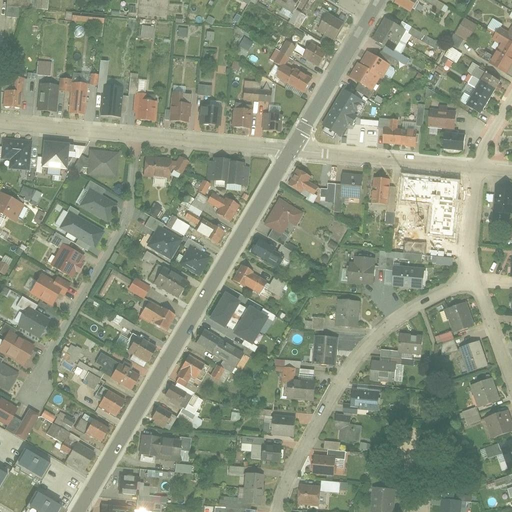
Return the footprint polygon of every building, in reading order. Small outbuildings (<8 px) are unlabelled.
[(5,0),(4,17),(17,18),(17,8),(47,10),(48,0),(5,0)] [(294,15),(302,0),(277,0),(275,4),(294,15)] [(396,0),(394,4),(410,13),(417,0),(396,0)] [(104,13),(65,12),(64,22),(104,23),(104,13)] [(319,33),(335,42),(345,24),(329,15),(319,33)] [(458,49),(463,40),(467,42),(476,25),(463,17),(448,44),(458,49)] [(378,31),(399,42),(404,31),(383,20),(378,31)] [(140,25),(139,38),(152,39),(153,26),(140,25)] [(176,37),(186,38),(187,29),(177,28),(176,37)] [(506,74),(511,64),(511,30),(510,29),(507,34),(498,29),(491,42),(499,46),(489,65),(506,74)] [(298,41),(302,35),(296,30),(292,36),(298,41)] [(372,42),(393,52),(399,42),(378,31),(372,42)] [(247,52),(252,43),(243,37),(238,47),(247,52)] [(427,38),(424,43),(435,50),(438,45),(427,38)] [(304,59),(320,68),(328,54),(312,45),(304,59)] [(449,47),(444,57),(456,64),(461,54),(449,47)] [(276,78),(304,94),(313,80),(286,64),(289,59),(276,52),(270,62),(281,68),(276,78)] [(356,65),(349,78),(372,91),(378,79),(381,81),(389,66),(366,54),(359,67),(356,65)] [(49,77),(51,63),(37,61),(35,75),(49,77)] [(72,74),(72,83),(88,84),(88,74),(72,74)] [(127,94),(134,94),(134,91),(144,92),(145,80),(137,80),(137,74),(129,74),(127,94)] [(494,91),(498,83),(485,75),(480,83),(494,91)] [(4,92),(3,108),(21,110),(23,80),(14,80),(14,93),(4,92)] [(107,80),(98,80),(97,93),(101,93),(100,119),(119,120),(120,93),(106,92),(107,80)] [(71,82),(60,81),(59,92),(70,92),(69,114),(84,115),(85,86),(70,85),(71,82)] [(272,91),(267,91),(268,84),(242,81),(240,100),(270,103),(272,91)] [(489,100),(494,91),(480,83),(475,91),(489,100)] [(40,85),(37,112),(56,114),(58,87),(40,85)] [(210,97),(211,87),(197,85),(195,95),(210,97)] [(484,108),(489,100),(475,91),(470,100),(484,108)] [(173,94),(169,123),(188,125),(192,96),(173,94)] [(136,114),(136,122),(155,122),(156,104),(146,104),(146,96),(134,96),(134,114),(136,114)] [(339,96),(319,131),(336,140),(339,136),(356,136),(356,121),(347,120),(356,106),(339,96)] [(479,116),(484,108),(470,100),(465,108),(479,116)] [(201,107),(200,126),(220,128),(222,108),(201,107)] [(437,110),(428,110),(427,129),(454,131),(455,112),(446,111),(446,107),(438,107),(437,110)] [(233,110),(232,129),(250,130),(251,111),(233,110)] [(263,133),(282,134),(284,116),(264,115),(263,133)] [(382,146),(415,149),(416,133),(397,131),(398,122),(390,121),(389,130),(384,130),(382,146)] [(462,153),(464,137),(444,135),(443,152),(462,153)] [(31,142),(3,140),(2,161),(10,161),(9,170),(29,172),(31,142)] [(44,143),(43,171),(68,172),(69,145),(44,143)] [(118,179),(119,154),(89,152),(88,177),(118,179)] [(146,158),(145,178),(171,179),(171,170),(176,170),(176,173),(183,175),(190,163),(180,158),(176,163),(172,163),(172,159),(146,158)] [(227,187),(248,188),(249,169),(246,169),(246,165),(232,164),(232,161),(213,160),(213,163),(209,163),(207,182),(227,183),(227,187)] [(299,171),(289,186),(303,194),(305,191),(315,197),(320,189),(310,183),(312,179),(299,171)] [(361,201),(363,176),(343,175),(342,187),(329,186),(328,191),(323,191),(322,199),(326,200),(326,204),(336,204),(335,214),(343,214),(344,204),(350,205),(350,200),(361,201)] [(434,181),(405,178),(402,201),(432,204),(433,206),(430,235),(453,237),(456,208),(454,207),(456,191),(451,185),(434,184),(434,181)] [(391,182),(375,180),(373,205),(389,207),(391,182)] [(205,195),(209,185),(203,182),(199,192),(205,195)] [(28,201),(32,190),(22,186),(18,197),(28,201)] [(511,217),(511,190),(494,189),(492,216),(511,217)] [(30,200),(36,203),(41,194),(35,191),(30,200)] [(108,224),(118,206),(89,191),(79,209),(108,224)] [(197,217),(207,199),(196,193),(186,211),(197,217)] [(0,215),(15,224),(24,206),(0,194),(0,215)] [(216,215),(230,223),(240,208),(226,199),(225,202),(213,195),(208,204),(219,210),(216,215)] [(279,200),(265,227),(282,236),(289,224),(297,228),(304,214),(279,200)] [(158,219),(163,208),(152,204),(148,216),(158,219)] [(384,224),(394,224),(394,213),(385,213),(384,224)] [(95,250),(104,234),(69,214),(59,230),(95,250)] [(182,237),(188,226),(171,217),(165,228),(182,237)] [(196,233),(217,246),(225,233),(203,221),(196,233)] [(147,248),(171,261),(182,242),(159,228),(147,248)] [(259,241),(252,255),(278,269),(284,258),(276,253),(277,251),(259,241)] [(72,281),(85,258),(63,246),(50,268),(72,281)] [(179,266),(199,277),(209,260),(190,248),(179,266)] [(153,265),(156,257),(144,252),(141,260),(153,265)] [(0,274),(3,276),(12,260),(2,255),(0,259),(0,274)] [(431,256),(430,263),(452,267),(453,259),(431,256)] [(351,264),(349,284),(374,286),(377,260),(357,258),(356,265),(351,264)] [(423,291),(425,269),(396,267),(394,289),(423,291)] [(241,269),(234,282),(260,296),(268,283),(241,269)] [(154,285),(179,300),(188,284),(164,270),(154,285)] [(31,295),(53,308),(60,295),(65,297),(71,287),(58,279),(56,283),(42,275),(31,295)] [(280,297),(285,283),(270,278),(265,292),(280,297)] [(129,292),(143,300),(149,289),(135,281),(129,292)] [(243,304),(224,293),(217,308),(235,318),(243,304)] [(359,330),(361,304),(338,302),(336,328),(359,330)] [(140,318),(166,332),(174,317),(149,303),(140,318)] [(473,327),(465,305),(445,312),(452,334),(473,327)] [(235,318),(217,308),(209,322),(227,332),(235,318)] [(40,340),(50,321),(29,309),(19,328),(40,340)] [(269,320),(249,309),(241,323),(262,334),(269,320)] [(116,316),(112,322),(129,332),(133,326),(116,316)] [(324,330),(324,318),(311,318),(311,330),(324,330)] [(262,334),(241,323),(234,336),(254,348),(262,334)] [(204,332),(197,345),(214,354),(212,357),(235,370),(243,355),(224,346),(226,343),(204,332)] [(436,343),(452,340),(451,333),(434,336),(436,343)] [(0,349),(0,354),(24,367),(35,348),(9,334),(0,349)] [(397,355),(421,357),(423,338),(400,335),(397,355)] [(127,351),(147,363),(155,350),(135,338),(127,351)] [(336,369),(338,340),(316,338),(314,367),(336,369)] [(487,367),(479,343),(458,351),(467,375),(487,367)] [(80,351),(65,344),(59,357),(73,364),(80,351)] [(189,358),(176,380),(188,387),(193,379),(201,384),(209,370),(189,358)] [(371,362),(369,384),(394,386),(395,364),(371,362)] [(0,388),(8,393),(18,376),(0,364),(0,388)] [(111,380),(132,392),(140,378),(119,366),(111,380)] [(289,401),(314,403),(316,385),(294,383),(295,370),(283,369),(282,386),(290,387),(289,401)] [(499,402),(492,380),(470,387),(477,409),(499,402)] [(172,387),(166,396),(182,405),(187,395),(172,387)] [(358,413),(377,415),(379,395),(351,392),(350,407),(344,406),(343,414),(357,415),(358,413)] [(108,393),(99,408),(116,418),(125,403),(108,393)] [(0,401),(0,423),(7,427),(17,410),(1,400),(0,401)] [(158,408),(151,421),(165,428),(172,416),(158,408)] [(475,408),(461,413),(466,426),(480,421),(475,408)] [(29,412),(15,437),(25,442),(39,418),(29,412)] [(56,418),(45,412),(41,418),(52,424),(56,418)] [(511,432),(511,428),(507,413),(485,421),(491,440),(511,432)] [(335,417),(334,431),(340,432),(338,443),(353,444),(355,427),(349,426),(350,418),(335,417)] [(275,418),(273,436),(295,438),(297,420),(275,418)] [(86,436),(103,445),(110,431),(94,422),(86,436)] [(182,443),(142,437),(139,457),(179,463),(182,443)] [(501,474),(511,470),(511,440),(483,451),(486,462),(495,459),(501,474)] [(67,463),(86,473),(96,456),(77,445),(67,463)] [(261,462),(282,464),(283,448),(263,446),(261,462)] [(41,482),(51,466),(24,450),(14,467),(41,482)] [(313,458),(311,476),(333,477),(334,459),(313,458)] [(174,465),(173,473),(189,474),(190,466),(174,465)] [(228,466),(227,474),(238,475),(239,468),(228,466)] [(152,478),(167,479),(167,472),(145,471),(144,486),(152,487),(152,478)] [(0,490),(8,477),(0,472),(0,490)] [(245,475),(244,491),(263,492),(264,476),(245,475)] [(494,480),(495,487),(510,483),(509,476),(494,480)] [(120,478),(119,495),(140,497),(142,479),(120,478)] [(299,487),(297,506),(318,508),(320,489),(299,487)] [(394,511),(396,491),(372,489),(369,511),(394,511)] [(244,491),(243,506),(262,507),(263,492),(244,491)] [(60,511),(63,509),(36,493),(26,509),(28,510),(26,511),(60,511)] [(460,511),(461,503),(442,500),(440,511),(460,511)]
